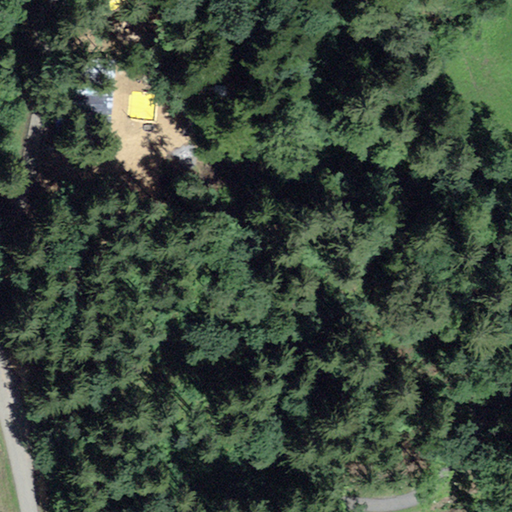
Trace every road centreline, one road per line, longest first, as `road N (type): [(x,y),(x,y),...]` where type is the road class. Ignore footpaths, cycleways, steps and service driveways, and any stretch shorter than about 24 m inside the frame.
road 1 (track): [(511,388),(407,498),(266,511)]
road 2 (residential): [(0,245),(41,96),(46,0)]
road 3 (residential): [(28,511),(0,370)]
